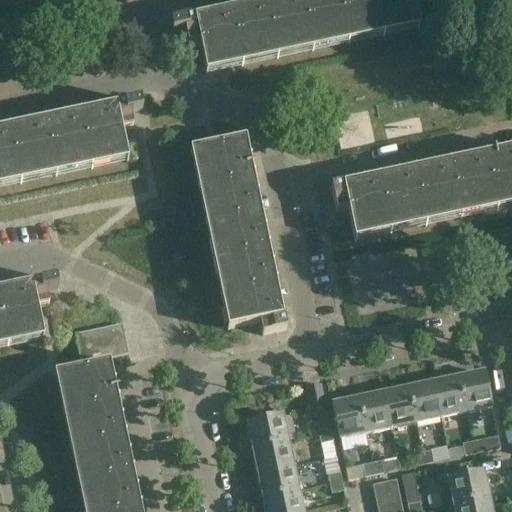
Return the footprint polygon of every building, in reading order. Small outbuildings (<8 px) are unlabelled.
[(420,28),(414,0),(325,0),(308,4),(307,0),(300,0),(299,0),(300,5),(197,27),(195,20),(182,23),(188,47),(199,45),(205,73),(420,28)] [(0,138),(0,187),(127,161),(121,131),(132,129),(127,104),(114,107),(115,114),(52,127),(51,122),(43,124),(44,129),(0,138)] [(239,143),(215,148),(194,152),(231,332),(259,326),(262,338),(287,332),(284,319),(277,320),(263,255),(268,254),(266,246),(261,247),(239,143)] [(511,207),(511,159),(456,171),(455,166),(447,168),(448,173),(346,195),(344,188),(331,190),(336,215),(348,213),(354,241),(511,207)] [(0,348),(43,339),(37,310),(49,308),(44,283),(31,285),(33,292),(0,299),(0,348)] [(109,360),(128,356),(121,326),(107,329),(74,336),(78,356),(72,358),(74,368),(109,360)] [(134,511),(127,478),(132,477),(130,469),(125,470),(103,366),(57,376),(85,511),(134,511)] [(457,380),(465,416),(491,410),(483,374),(457,380)] [(457,380),(433,385),(440,421),(465,416),(457,380)] [(318,384),(305,388),(312,410),(325,406),(318,384)] [(407,390),(414,426),(440,421),(433,385),(407,390)] [(390,432),(414,426),(407,390),(382,396),(390,432)] [(382,396),(357,401),(365,437),(390,432),(382,396)] [(331,407),(339,442),(365,437),(357,401),(331,407)] [(312,410),(318,436),(331,434),(325,408),(312,410)] [(246,424),(252,450),(287,443),(282,417),(246,424)] [(331,434),(318,436),(320,446),(333,443),(331,434)] [(497,439),(471,444),(474,457),(499,452),(497,439)] [(287,443),(252,450),(257,476),(292,468),(287,443)] [(474,457),(471,444),(461,446),(464,459),(474,457)] [(423,468),(433,466),(430,453),(420,455),(423,468)] [(423,468),(420,455),(411,457),(414,470),(423,468)] [(373,478),(385,476),(382,464),(371,466),(373,478)] [(373,478),(371,466),(360,468),(363,481),(373,478)] [(257,476),(262,502),(298,494),(292,468),(257,476)] [(342,485),(339,474),(326,477),(329,487),(342,485)] [(447,482),(452,507),(488,500),(482,474),(447,482)] [(420,511),(413,478),(402,480),(407,511),(420,511)] [(374,500),(399,494),(396,482),(372,487),(374,500)] [(343,493),(342,485),(329,487),(330,496),(343,493)] [(262,502),(264,511),(301,511),(298,494),(262,502)] [(374,500),(377,511),(401,506),(399,494),(374,500)] [(452,507),(453,511),(490,511),(488,500),(452,507)]
